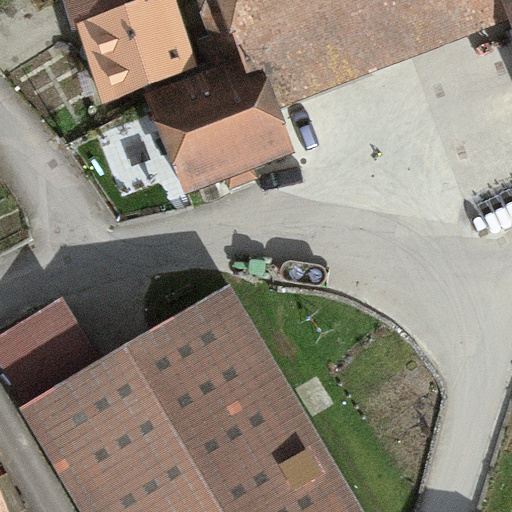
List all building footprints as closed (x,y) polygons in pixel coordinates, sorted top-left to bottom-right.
[(176,0),(61,0),(72,31),(77,29),(101,101),(199,68),(176,0)] [(511,0),(195,0),(221,66),(240,58),(246,74),(264,67),(279,106),(508,18),(511,29),(511,0)] [(221,66),(143,95),(181,194),(296,150),(279,106),(264,67),(246,74),(240,58),(221,66)] [(372,511),(244,284),(38,400),(101,511),(372,511)] [(16,511),(9,495),(0,498),(0,511),(16,511)]
